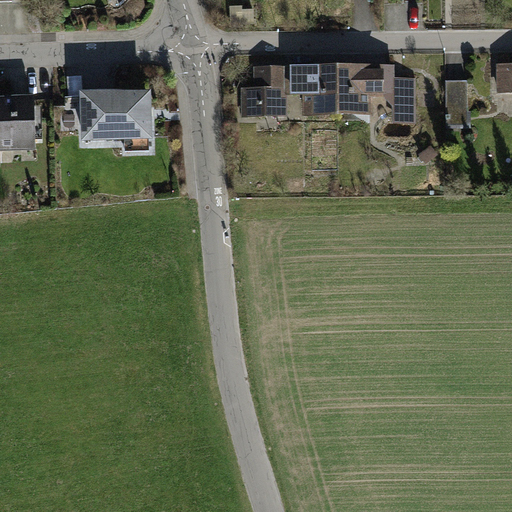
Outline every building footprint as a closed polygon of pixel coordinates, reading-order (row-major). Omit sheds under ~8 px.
[(511,68),(499,69),(499,91),(511,90),(511,68)] [(369,69),(338,70),(338,114),(369,113),(369,92),(393,92),(392,83),(392,77),(392,70),(369,70),(369,69)] [(306,114),(338,114),(338,70),(257,71),(257,89),(245,89),(245,115),(285,114),(285,93),(306,92),(306,114)] [(81,76),(68,77),(69,98),(83,97),(81,76)] [(414,82),(392,83),(393,92),(395,101),(395,127),(414,127),(414,82)] [(467,82),(445,82),(446,113),(467,113),(467,82)] [(85,139),(149,137),(148,96),(84,98),(85,139)] [(0,149),(35,148),(34,100),(0,101),(0,162),(1,162),(0,149)]
